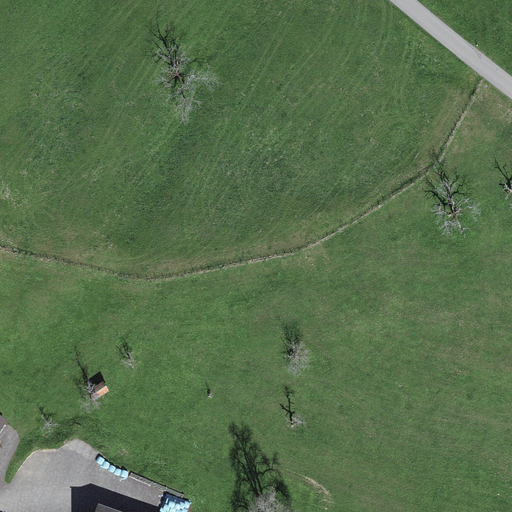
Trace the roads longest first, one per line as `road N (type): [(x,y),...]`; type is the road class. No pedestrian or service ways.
road 1 (track): [(164,511),(86,469),(42,476),(16,511)]
road 2 (unclassified): [(400,0),(511,88)]
